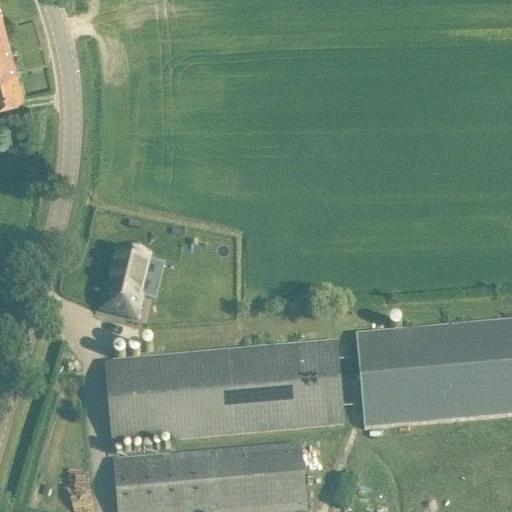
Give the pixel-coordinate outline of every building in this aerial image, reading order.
[(0,75),(17,71),(0,7),(0,75)] [(0,75),(0,102),(23,97),(17,71),(0,75)] [(107,291),(101,314),(135,323),(142,301),(140,300),(150,261),(119,253),(109,292),(107,291)] [(511,323),(357,338),(365,431),(511,417),(511,323)] [(338,345),(105,366),(113,447),(345,426),(338,345)] [(306,511),(300,447),(134,461),(114,463),(118,511),(306,511)]
